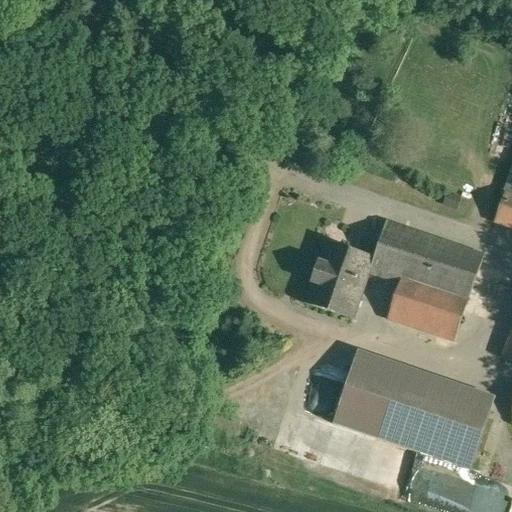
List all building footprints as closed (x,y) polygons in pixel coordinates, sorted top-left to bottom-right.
[(511,227),(511,334),(503,359),(511,362),(511,169),(494,221),(511,227)] [(374,259),(369,274),(400,285),(387,320),(454,344),(485,257),(387,222),(374,259)] [(369,274),(374,259),(327,242),(305,303),(353,320),(369,274)] [(491,413),(353,366),(333,424),(471,471),(491,413)] [(505,429),(511,428),(511,385),(503,386),(505,429)]
